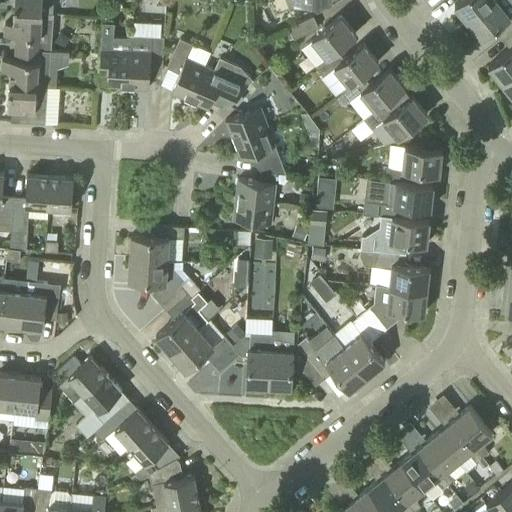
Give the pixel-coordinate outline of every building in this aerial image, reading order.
[(15,0),(15,10),(54,13),(54,12),(52,12),(53,3),(54,3),(54,0),(15,0)] [(459,0),(455,3),(469,21),(495,0),(459,0)] [(511,0),(495,0),(469,21),(483,38),(495,29),(503,38),(511,30),(511,0)] [(51,50),(54,13),(15,10),(14,22),(6,22),(5,34),(17,35),(16,47),(51,50)] [(312,38),(327,56),(327,57),(337,48),(356,33),(341,14),(312,38)] [(295,38),(319,26),(314,15),(289,26),(295,38)] [(108,85),(128,86),(133,33),(131,33),(131,35),(113,34),(113,30),(102,29),(100,64),(99,84),(100,84),(101,67),(109,67),(108,85)] [(511,30),(503,38),(510,47),(489,64),(503,82),(511,74),(511,30)] [(164,34),(133,33),(128,86),(150,88),(151,70),(163,71),(164,34)] [(171,90),(190,99),(205,65),(186,56),(193,43),(180,37),(167,66),(179,72),(171,90)] [(344,58),(337,48),(327,57),(327,56),(316,65),(324,75),(335,66),(349,84),(350,84),(363,73),(379,61),(364,42),(344,58)] [(48,85),(51,50),(16,47),(15,59),(3,58),(2,70),(11,71),(10,83),(37,85),(37,84),(48,85)] [(215,69),(205,65),(190,99),(209,107),(216,91),(219,93),(228,102),(226,104),(226,105),(254,80),(241,66),(220,56),(215,69)] [(371,82),(363,73),(350,84),(349,84),(342,90),(350,100),(361,91),(376,109),(386,101),(405,85),(390,67),(371,82)] [(511,74),(503,82),(511,93),(511,74)] [(37,95),(37,85),(10,83),(8,108),(20,108),(19,120),(46,122),(47,96),(37,95)] [(247,99),(242,95),(236,103),(242,107),(247,99)] [(376,109),(364,118),(372,128),(384,119),(398,137),(428,113),(413,95),(393,110),(386,101),(376,109)] [(233,138),(268,125),(261,106),(226,119),(233,138)] [(302,112),(315,145),(319,143),(321,128),(310,115),(307,110),(302,112)] [(268,125),(233,138),(241,158),(255,152),(260,169),(276,171),(286,172),(276,144),(268,125)] [(343,152),(339,143),(328,148),(332,157),(343,152)] [(396,180),(414,182),(415,170),(440,172),(442,149),(405,145),(403,168),(388,167),(387,180),(396,181),(396,180)] [(275,181),(276,171),(260,169),(259,179),(239,177),(236,198),(273,202),(276,181),(275,181)] [(0,227),(12,229),(14,197),(3,196),(5,172),(0,171),(0,227)] [(27,173),(26,198),(25,203),(49,205),(51,175),(27,173)] [(51,175),(49,205),(72,207),(74,176),(51,175)] [(431,207),(434,184),(414,182),(396,180),(396,181),(387,180),(374,178),(372,199),(366,198),(365,212),(380,214),(380,215),(393,216),(405,217),(406,205),(431,207)] [(329,196),(315,195),(314,207),(329,208),(329,196)] [(271,223),(273,202),(236,198),(234,219),(271,223)] [(312,222),(327,223),(328,209),(313,208),(312,222)] [(405,217),(393,216),(380,215),(378,227),(365,234),(362,234),(360,248),(379,250),(401,252),(402,240),(427,243),(430,219),(405,217)] [(131,256),(168,259),(170,236),(184,238),(185,225),(157,223),(157,235),(132,233),(131,256)] [(292,236),(302,239),(305,229),(295,226),(292,236)] [(27,229),(12,229),(10,247),(25,248),(27,229)] [(257,236),(255,256),(272,257),(274,237),(257,236)] [(58,251),(59,240),(47,240),(46,251),(58,251)] [(296,259),(299,246),(289,244),(286,257),(296,259)] [(325,259),(326,247),(314,245),(313,258),(325,259)] [(21,248),(9,247),(7,259),(20,261),(21,248)] [(379,250),(360,248),(360,253),(366,264),(392,267),(390,286),(427,290),(430,267),(405,264),(406,253),(401,252),(379,250)] [(188,292),(180,282),(167,268),(168,259),(131,256),(129,279),(150,280),(149,285),(151,289),(157,297),(160,300),(159,300),(167,309),(188,292)] [(249,257),(238,257),(237,268),(248,269),(249,257)] [(310,280),(319,290),(329,282),(320,272),(310,280)] [(59,295),(47,293),(48,281),(27,279),(25,290),(21,323),(43,326),(44,317),(57,318),(59,295)] [(425,312),(427,290),(390,286),(390,287),(381,286),(378,288),(377,300),(371,305),(388,326),(407,310),(425,312)] [(511,287),(509,287),(505,287),(503,302),(507,303),(506,312),(511,312),(511,287)] [(0,317),(0,321),(21,323),(25,290),(4,288),(0,317)] [(156,334),(171,351),(200,327),(199,326),(208,319),(199,308),(207,300),(198,289),(191,295),(188,292),(167,309),(175,318),(156,334)] [(388,326),(371,305),(362,313),(378,334),(388,326)] [(60,324),(67,323),(66,320),(69,320),(68,310),(59,311),(60,324)] [(362,332),(344,346),(367,374),(385,360),(370,341),(378,334),(362,313),(352,320),(362,332)] [(245,331),(238,322),(228,331),(235,340),(244,332),(245,331)] [(200,327),(171,351),(186,368),(205,352),(212,361),(246,333),(246,332),(244,332),(233,342),(225,334),(214,344),(200,327)] [(269,385),(272,347),(273,327),(272,327),(271,331),(250,330),(250,332),(246,332),(246,333),(212,361),(220,370),(241,353),(248,354),(247,383),(269,385)] [(273,327),(272,347),(269,385),(292,386),(293,369),(299,363),(308,356),(298,342),(299,341),(293,341),(294,328),(273,327)] [(350,389),(367,374),(344,346),(335,334),(318,348),(317,349),(306,335),(299,341),(298,342),(308,356),(325,376),(334,369),(350,389)] [(511,337),(503,345),(509,353),(511,350),(511,337)] [(91,354),(82,363),(74,354),(57,368),(64,377),(58,382),(74,401),(84,392),(107,372),(91,354)] [(316,384),(325,376),(308,356),(299,363),(316,384)] [(0,405),(15,407),(20,374),(0,371),(0,405)] [(107,372),(84,392),(74,401),(85,414),(97,427),(121,406),(113,397),(122,389),(107,372)] [(51,398),(53,388),(40,386),(42,377),(20,374),(15,407),(17,407),(15,420),(35,422),(35,418),(48,420),(51,398)] [(431,402),(442,417),(457,406),(446,391),(431,402)] [(470,405),(453,419),(483,456),(489,451),(481,441),(493,432),(470,405)] [(129,415),(121,406),(97,427),(94,429),(103,438),(106,435),(121,453),(131,444),(153,424),(138,407),(129,415)] [(399,428),(408,442),(422,433),(413,419),(399,428)] [(469,451),(476,461),(477,460),(483,456),(453,419),(436,432),(458,460),(469,451)] [(149,474),(158,467),(162,465),(154,455),(169,442),(153,424),(131,444),(145,461),(135,470),(136,472),(141,478),(149,474)] [(436,432),(419,446),(449,483),(455,478),(447,468),(458,460),(436,432)] [(363,457),(375,472),(390,460),(378,445),(363,457)] [(435,478),(443,488),(449,483),(419,446),(402,459),(424,487),(435,478)] [(483,468),(489,463),(483,456),(477,460),(483,468)] [(177,457),(162,465),(158,467),(149,474),(151,482),(152,482),(156,504),(151,506),(199,497),(194,474),(183,476),(180,460),(177,457)] [(497,474),(504,469),(495,458),(489,464),(497,474)] [(424,487),(402,459),(385,473),(415,510),(421,505),(413,495),(424,487)] [(134,481),(141,478),(136,472),(131,475),(134,481)] [(331,481),(339,497),(355,490),(347,473),(331,481)] [(369,487),(388,511),(392,511),(401,505),(406,511),(412,511),(415,510),(385,473),(369,487)] [(478,487),(473,479),(465,485),(471,493),(478,487)] [(494,511),(506,511),(511,508),(511,481),(487,502),(494,511)] [(35,511),(39,487),(24,485),(22,501),(2,499),(0,511),(35,511)] [(69,490),(51,488),(39,487),(35,511),(70,511),(71,507),(72,494),(69,490)] [(352,500),(361,511),(388,511),(369,487),(352,500)] [(463,500),(456,492),(449,499),(455,507),(463,501),(463,500)] [(104,511),(106,495),(105,495),(96,494),(94,493),(92,509),(71,507),(70,511),(104,511)] [(152,511),(201,511),(199,497),(151,506),(152,511)] [(336,511),(361,511),(352,500),(336,511)]
